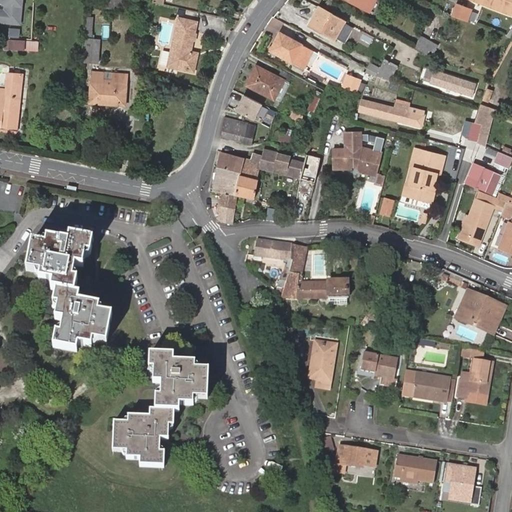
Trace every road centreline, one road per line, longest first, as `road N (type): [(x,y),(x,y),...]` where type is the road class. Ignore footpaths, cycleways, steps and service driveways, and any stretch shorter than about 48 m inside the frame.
road 1 (residential): [(511,281),(360,231),(219,236)]
road 2 (residential): [(181,181),(204,148),(227,68),(271,0)]
road 3 (residential): [(0,159),(146,188),(181,181)]
road 4 (residential): [(510,454),(361,428)]
